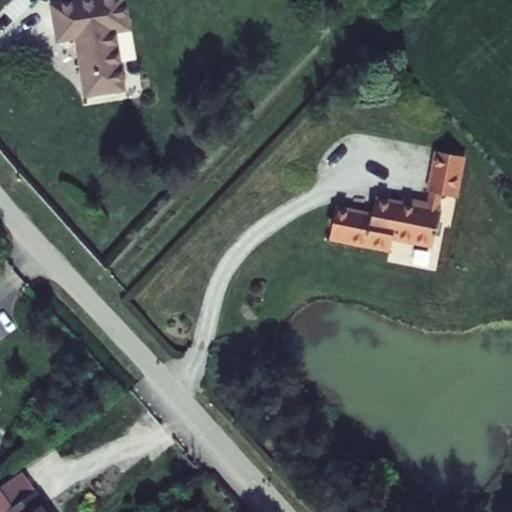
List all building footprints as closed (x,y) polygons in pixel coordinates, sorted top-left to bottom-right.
[(31,2),(29,0),(11,0),(2,10),(14,21),(31,2)] [(128,0),(49,0),(48,0),(54,43),(74,40),(82,99),(126,93),(117,33),(132,31),(128,0)] [(433,150),(424,191),(457,198),(466,157),(433,150)] [(441,197),(406,189),(404,200),(373,194),(369,212),(334,204),(326,241),(388,254),(391,238),(431,246),(441,197)] [(13,491),(1,500),(9,511),(52,511),(56,509),(45,495),(56,487),(25,441),(0,457),(0,483),(5,480),(13,491)]
